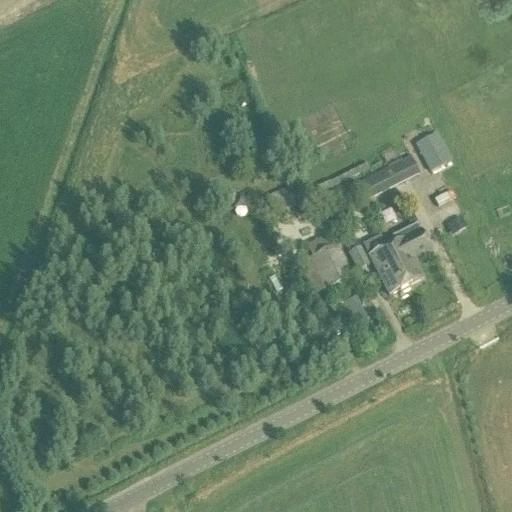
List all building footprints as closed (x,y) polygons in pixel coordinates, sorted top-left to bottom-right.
[(443,149),(432,155),(422,160),(430,174),(439,169),(450,163),(443,149)] [(419,177),(410,158),(356,185),(366,204),(419,177)] [(277,193),(282,211),(303,204),(297,187),(277,193)] [(446,228),(451,237),(465,230),(460,221),(446,228)] [(386,250),(405,290),(424,281),(412,256),(429,248),(421,233),(386,250)] [(310,261),(325,292),(353,278),(337,247),(310,261)] [(349,255),(357,272),(369,266),(361,249),(349,255)] [(405,290),(386,250),(369,258),(389,298),(405,290)]
